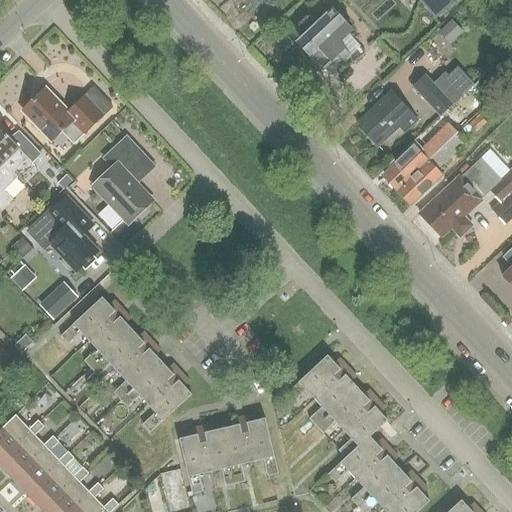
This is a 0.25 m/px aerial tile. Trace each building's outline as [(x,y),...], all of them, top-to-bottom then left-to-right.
[(466,0),(467,1),(467,0),(419,0),(435,18),(456,0),(466,0)] [(355,65),(366,54),(349,36),(353,33),(333,12),(318,26),(313,20),(306,20),(300,26),(300,32),(305,37),(303,39),(301,44),(303,49),(311,58),(314,55),(320,61),(318,63),(331,77),(350,60),(355,65)] [(452,21),(439,34),(450,46),(464,33),(452,21)] [(511,57),(509,55),(493,69),(504,80),(511,72),(511,57)] [(442,117),(476,85),(459,67),(450,76),(447,73),(435,84),(426,75),(413,87),(442,117)] [(85,135),(104,116),(85,97),(69,113),(46,89),(24,111),(53,142),(63,132),(74,144),(85,134),(85,135)] [(405,133),(417,121),(391,93),(356,126),(377,148),(399,127),(405,133)] [(478,116),(468,125),(477,134),(487,125),(478,116)] [(390,177),(386,181),(397,192),(458,135),(449,125),(419,153),(414,148),(387,173),(390,177)] [(17,144),(0,127),(0,159),(15,175),(30,161),(33,164),(42,155),(25,137),(17,144)] [(458,135),(397,192),(408,204),(412,200),(416,203),(443,177),(437,171),(466,144),(458,135)] [(125,153),(136,143),(130,136),(105,159),(114,168),(95,187),(126,220),(149,198),(126,174),(136,165),(125,153)] [(0,208),(3,211),(14,201),(5,192),(19,179),(15,175),(0,159),(0,208)] [(474,168),(421,217),(440,239),(451,229),(460,238),(472,227),(463,217),(490,192),(502,205),(511,215),(511,171),(510,174),(502,181),(494,188),(474,168)] [(66,176),(58,184),(64,190),(72,182),(66,176)] [(99,252),(75,226),(85,217),(67,198),(30,232),(45,248),(50,244),(77,273),(99,252)] [(511,288),(511,249),(509,252),(511,255),(511,268),(502,278),(511,288)] [(27,288),(40,275),(29,263),(16,276),(27,288)] [(52,321),(75,299),(65,287),(41,309),(52,321)] [(103,298),(62,336),(69,345),(82,333),(90,341),(123,310),(115,301),(110,305),(103,298)] [(97,350),(85,362),(92,369),(133,331),(127,324),(132,319),(123,310),(90,341),(97,350)] [(133,331),(92,369),(99,377),(111,365),(119,373),(153,342),(144,333),(139,337),(133,331)] [(27,335),(15,346),(23,353),(34,343),(27,335)] [(127,382),(114,393),(121,401),(163,362),(156,356),(161,351),(153,342),(119,373),(127,382)] [(328,356),(287,394),(294,403),(307,391),(315,400),(349,368),(340,359),(335,364),(328,356)] [(163,362),(121,401),(128,408),(141,397),(148,405),(182,374),(173,365),(169,369),(163,362)] [(322,408),(310,419),(317,427),(358,389),(352,382),(357,378),(349,368),(315,400),(322,408)] [(156,413),(143,425),(151,433),(193,395),(186,387),(190,383),(182,374),(148,405),(156,413)] [(358,389),(317,427),(324,435),(336,423),(344,431),(378,400),(369,391),(365,395),(358,389)] [(352,439),(339,451),(346,459),(371,437),(389,421),(382,414),(386,409),(378,400),(344,431),(352,439)] [(255,415),(242,418),(253,463),(264,460),(268,477),(279,474),(266,419),(256,421),(255,415)] [(16,416),(0,431),(0,463),(32,432),(36,436),(45,428),(39,421),(30,430),(16,416)] [(232,427),(223,429),(236,485),(246,482),(242,465),(253,463),(242,418),(230,421),(232,427)] [(213,425),(200,428),(211,473),(222,470),(226,487),(236,485),(223,429),(214,431),(213,425)] [(190,437),(180,440),(193,495),(204,492),(200,475),(211,473),(200,428),(188,431),(190,437)] [(32,432),(0,463),(0,466),(14,480),(47,448),(51,452),(60,443),(54,437),(45,445),(36,436),(32,432)] [(346,459),(328,475),(336,483),(349,472),(357,480),(390,449),(382,440),(377,444),(371,437),(346,459)] [(47,448),(14,480),(28,496),(62,464),(66,467),(75,459),(69,452),(60,461),(51,452),(47,448)] [(364,488),(352,500),(358,507),(359,508),(400,469),(394,463),(399,458),(390,449),(357,480),(364,488)] [(77,479),(81,483),(90,474),(75,459),(66,467),(62,464),(28,496),(43,511),(77,479)] [(400,469),(359,508),(362,511),(368,511),(378,503),(386,511),(420,481),(411,471),(406,476),(400,469)] [(77,479),(43,511),(73,511),(92,495),(96,499),(105,490),(99,484),(90,492),(81,483),(77,479)] [(386,511),(419,511),(430,502),(423,494),(428,490),(420,481),(386,511)] [(92,495),(73,511),(105,511),(107,511),(112,511),(119,506),(105,490),(96,499),(92,495)] [(462,501),(449,511),(481,511),(474,504),(469,508),(462,501)]
